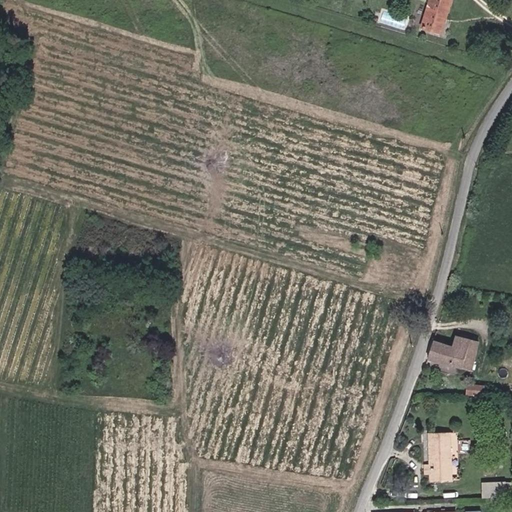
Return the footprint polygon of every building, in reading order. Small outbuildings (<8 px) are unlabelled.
[(430,0),(422,27),(440,33),(450,0),(430,0)] [(389,247),(382,270),(402,275),(408,253),(389,247)] [(456,339),(454,348),(437,341),(432,359),(454,365),(454,364),(474,370),(482,340),(456,339)] [(467,394),(481,395),(482,385),(467,384),(467,394)] [(429,465),(429,476),(429,480),(451,480),(451,434),(429,434),(429,465)] [(511,478),(482,481),(483,496),(511,494),(511,478)]
